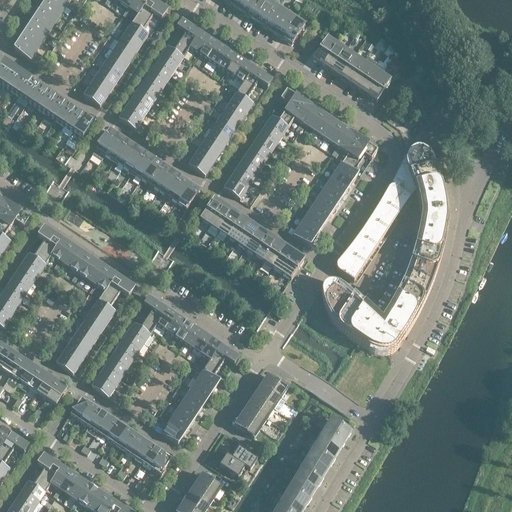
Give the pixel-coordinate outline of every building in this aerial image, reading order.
[(66,9),(52,0),(48,0),(44,7),(60,18),(66,9)] [(72,0),(52,0),(66,9),(72,0)] [(129,11),(136,0),(123,0),(120,5),(128,10),(129,11)] [(143,10),(149,1),(148,0),(136,0),(129,11),(131,12),(138,17),(143,10)] [(237,11),(244,0),(231,0),(228,5),(237,11)] [(246,17),(257,0),(244,0),(237,11),(246,17)] [(255,23),(268,4),(262,0),(257,0),(246,17),(255,23)] [(167,13),(149,1),(143,10),(154,17),(161,22),(167,13)] [(264,29),(277,10),(268,4),(255,23),(264,29)] [(382,12),(375,5),(371,9),(377,16),(382,12)] [(60,18),(44,7),(38,16),(54,27),(60,18)] [(142,34),(143,33),(154,17),(143,10),(138,17),(131,26),(142,34)] [(273,35),(286,16),(277,10),(264,29),(273,35)] [(54,27),(38,16),(32,25),(48,36),(54,27)] [(282,41),(295,21),(286,16),(273,35),(282,41)] [(301,39),(308,30),(295,21),(282,41),(291,47),(299,36),(301,38),(301,39)] [(200,34),(182,22),(176,30),(185,36),(195,42),(200,34)] [(48,36),(32,25),(26,34),(42,45),(48,36)] [(148,37),(143,33),(142,34),(131,26),(125,35),(142,46),(148,37)] [(42,45),(26,34),(20,43),(36,54),(42,45)] [(198,57),(209,40),(200,34),(195,42),(189,51),(190,51),(198,57)] [(142,46),(125,35),(119,44),(136,55),(142,46)] [(189,51),(195,42),(185,36),(173,54),(183,61),(190,51),(189,51)] [(322,68),(335,48),(322,39),(316,48),(320,51),(313,61),(322,68)] [(207,63),(218,46),(209,40),(198,57),(207,63)] [(36,54),(20,43),(14,52),(30,63),(36,54)] [(136,55),(119,44),(113,53),(130,64),(136,55)] [(216,69),(227,52),(218,46),(207,63),(216,69)] [(331,74),(344,54),(335,48),(322,68),(331,74)] [(183,61),(173,54),(167,49),(161,59),(177,70),(183,61)] [(225,75),(236,58),(227,52),(216,69),(225,75)] [(130,64),(113,53),(107,62),(124,73),(130,64)] [(340,80),(353,60),(344,54),(331,74),(340,80)] [(234,81),(245,64),(236,58),(225,75),(234,81)] [(177,70),(161,59),(155,68),(171,79),(177,70)] [(362,66),(354,60),(353,60),(340,80),(349,86),(362,66)] [(124,73),(107,62),(101,71),(118,82),(124,73)] [(0,86),(1,87),(12,70),(13,69),(4,63),(0,67),(0,86)] [(249,78),(254,70),(245,64),(234,81),(243,86),(243,87),(249,78)] [(358,92),(371,72),(362,66),(349,86),(358,92)] [(171,79),(155,68),(149,77),(165,88),(171,79)] [(10,93),(21,76),(22,75),(13,69),(12,70),(1,87),(10,93)] [(273,82),(254,70),(249,78),(258,84),(258,85),(267,91),(273,82)] [(118,82),(101,71),(95,80),(112,91),(118,82)] [(367,98),(380,78),(371,72),(358,92),(367,98)] [(19,99),(30,82),(31,81),(22,75),(21,76),(10,93),(19,99)] [(165,88),(149,77),(143,86),(159,97),(165,88)] [(246,102),(258,85),(258,84),(249,78),(243,87),(243,86),(236,96),(246,103),(246,102)] [(382,95),(390,84),(380,78),(367,98),(377,104),(382,95)] [(112,91),(95,80),(89,89),(106,100),(112,91)] [(28,105),(39,88),(40,87),(31,81),(30,82),(19,99),(28,105)] [(159,97),(143,86),(137,95),(153,106),(159,97)] [(37,111),(48,94),(48,93),(49,92),(40,87),(39,88),(28,105),(37,111)] [(106,100),(89,89),(83,99),(100,110),(106,100)] [(46,117),(58,99),(49,92),(48,93),(48,94),(37,111),(46,117)] [(305,104),(286,92),(280,101),(289,107),(299,113),(305,104)] [(153,106),(137,95),(131,104),(147,115),(153,106)] [(253,107),(246,102),(246,103),(236,96),(230,105),(247,116),(253,107)] [(55,123),(67,105),(58,99),(46,117),(55,123)] [(147,115),(131,104),(125,113),(141,124),(147,115)] [(303,127),(314,110),(305,104),(299,113),(294,121),(301,125),(303,127)] [(64,129),(76,111),(67,105),(55,123),(64,129)] [(247,116),(230,105),(224,114),(241,125),(247,116)] [(294,121),(299,113),(289,107),(278,124),(288,131),(294,121)] [(312,133),(322,117),(323,116),(314,110),(303,127),(305,128),(312,133)] [(73,135),(85,117),(76,111),(64,129),(73,135)] [(141,124),(125,113),(118,122),(135,133),(141,124)] [(241,125),(224,114),(218,123),(235,134),(241,125)] [(321,139),(332,122),(323,116),(322,117),(312,133),(319,137),(321,139)] [(82,141),(94,123),(85,117),(73,135),(82,141)] [(288,131),(278,124),(272,119),(265,129),(282,139),(288,131)] [(330,145),(340,129),(341,128),(332,122),(321,139),(323,140),(330,145)] [(235,134),(218,123),(212,132),(229,143),(235,134)] [(339,150),(350,134),(341,128),(340,129),(330,145),(337,149),(339,150)] [(282,139),(265,129),(259,138),(276,149),(282,139)] [(105,158),(118,138),(108,132),(95,152),(105,158)] [(229,143),(212,132),(206,141),(223,152),(229,143)] [(348,156),(353,149),(358,141),(359,140),(350,134),(339,150),(341,152),(348,156)] [(114,164),(127,144),(118,138),(105,158),(114,164)] [(276,149),(259,138),(253,147),(270,157),(276,149)] [(359,140),(358,141),(353,149),(365,157),(371,162),(377,152),(359,140)] [(223,152),(206,141),(200,150),(217,161),(223,152)] [(123,170),(136,150),(127,144),(114,164),(123,170)] [(270,157),(253,147),(247,156),(264,166),(270,157)] [(354,174),(365,157),(353,149),(348,156),(341,166),(354,174)] [(132,176),(145,156),(136,150),(123,170),(132,176)] [(217,161),(200,150),(194,159),(211,170),(217,161)] [(429,295),(430,293),(432,288),(434,283),(435,278),(437,273),(439,268),(440,263),(442,257),(443,251),(444,249),(445,243),(446,237),(447,232),(448,226),(448,223),(448,215),(448,209),(447,205),(446,198),(445,194),(444,192),(443,187),(442,185),(441,181),(440,179),(438,174),(437,170),(435,166),(434,164),(432,159),(431,158),(430,157),(430,156),(429,155),(428,154),(427,153),(426,153),(425,152),(424,152),(422,151),(421,151),(420,151),(418,151),(417,151),(416,151),(414,151),(413,152),(411,152),(410,154),(409,154),(408,155),(407,156),(406,157),(403,162),(401,165),(399,171),(396,177),(409,186),(411,182),(416,180),(420,189),(424,202),(426,215),(426,223),(424,236),(424,237),(421,250),(417,264),(412,277),(407,290),(406,291),(401,303),(393,316),(382,333),(380,330),(340,293),(339,293),(335,290),(338,286),(334,285),(333,285),(332,285),(330,285),(329,285),(327,285),(326,286),(325,286),(324,287),(323,288),(323,289),(322,291),(322,292),(321,293),(321,294),(321,295),(322,298),(322,300),(323,302),(323,305),(324,308),(325,310),(326,311),(327,314),(328,316),(329,319),(330,320),(331,322),(333,324),(334,326),(336,329),(338,331),(341,333),(343,335),(347,338),(351,341),(355,344),(360,347),(362,349),(369,353),(370,354),(372,355),(373,356),(375,356),(378,357),(380,357),(381,357),(384,357),(386,357),(388,356),(389,356),(391,355),(394,354),(395,352),(397,350),(399,349),(404,341),(408,334),(410,332),(413,327),(416,321),(420,314),(423,309),(426,301),(429,295)] [(141,182),(154,162),(145,156),(132,176),(141,182)] [(264,166),(247,156),(241,165),(258,175),(264,166)] [(211,170),(194,159),(188,168),(204,179),(211,170)] [(150,188),(163,168),(154,162),(141,182),(150,188)] [(258,175),(241,165),(235,174),(252,184),(258,175)] [(358,176),(354,174),(341,166),(335,175),(351,186),(358,176)] [(159,194),(172,174),(163,168),(150,188),(159,194)] [(168,200),(181,180),(172,174),(159,194),(168,200)] [(252,184),(235,174),(229,182),(246,193),(252,184)] [(351,186),(335,175),(329,184),(345,195),(351,186)] [(401,303),(406,291),(407,290),(412,277),(417,264),(421,250),(424,237),(424,236),(426,223),(426,215),(424,202),(420,189),(416,180),(411,182),(409,186),(396,177),(391,186),(403,194),(410,199),(415,192),(418,203),(421,216),(421,222),(418,235),(415,249),(411,262),(407,275),(401,288),(396,301),(389,313),(381,325),(344,291),(342,289),(339,293),(340,293),(380,330),(382,333),(393,316),(401,303)] [(177,206),(190,186),(181,180),(168,200),(177,206)] [(246,193),(229,182),(223,192),(240,203),(246,193)] [(345,195),(329,184),(323,193),(340,204),(345,195)] [(186,212),(199,193),(190,186),(177,206),(186,212)] [(410,199),(403,194),(391,186),(389,190),(386,195),(397,203),(405,208),(410,199)] [(340,204),(323,193),(317,202),(334,213),(340,204)] [(405,208),(397,203),(386,195),(381,204),(392,211),(399,216),(405,208)] [(0,223),(5,217),(10,209),(11,207),(2,202),(0,204),(0,223)] [(209,228),(223,208),(213,202),(200,222),(209,228)] [(334,213),(317,202),(311,211),(328,222),(334,213)] [(399,216),(392,211),(381,204),(375,213),(386,220),(393,225),(399,216)] [(30,220),(11,207),(10,209),(5,217),(14,223),(23,229),(30,220)] [(218,234),(232,214),(223,208),(209,228),(218,234)] [(328,222),(311,211),(305,220),(322,231),(328,222)] [(393,225),(386,220),(375,213),(370,222),(380,228),(388,233),(393,225)] [(227,240),(241,220),(232,214),(218,234),(227,240)] [(0,237),(3,240),(14,223),(5,217),(0,223),(0,237)] [(236,246),(250,226),(241,220),(227,240),(236,246)] [(322,231),(305,220),(299,229),(316,240),(322,231)] [(388,233),(380,228),(370,222),(364,230),(375,237),(382,242),(388,233)] [(245,252),(259,232),(250,226),(236,246),(245,252)] [(62,242),(44,229),(37,239),(45,244),(56,251),(62,242)] [(316,240),(299,229),(293,238),(309,249),(316,240)] [(382,242),(375,237),(364,230),(362,233),(358,239),(369,246),(376,250),(382,242)] [(254,258),(268,238),(259,232),(245,252),(254,258)] [(10,244),(3,240),(0,237),(0,250),(4,254),(10,244)] [(263,264),(276,244),(268,238),(254,258),(263,264)] [(376,250),(369,246),(358,239),(356,242),(352,247),(363,254),(371,259),(376,250)] [(60,264),(71,248),(62,242),(56,251),(51,258),(59,263),(60,264)] [(51,258),(56,251),(45,244),(34,260),(29,257),(28,257),(45,268),(51,258)] [(272,270),(286,250),(276,244),(263,264),(272,270)] [(371,259),(363,254),(352,247),(346,255),(357,263),(365,267),(371,259)] [(69,270),(80,254),(71,248),(60,264),(62,265),(69,270)] [(281,276),(295,256),(286,250),(272,270),(281,276)] [(78,276),(89,260),(80,254),(69,270),(77,275),(78,276)] [(365,267),(357,263),(346,255),(342,260),(339,264),(352,271),(359,276),(365,267)] [(291,282),(304,262),(295,256),(281,276),(291,282)] [(45,268),(28,257),(22,266),(39,277),(45,268)] [(87,282),(98,266),(89,260),(78,276),(80,277),(87,282)] [(359,276),(352,271),(339,264),(337,266),(336,267),(336,268),(336,269),(336,270),(336,271),(336,272),(337,273),(338,274),(339,275),(354,285),(354,284),(359,276)] [(39,277),(22,266),(16,275),(33,286),(39,277)] [(96,288),(107,272),(98,266),(87,282),(95,287),(96,288)] [(105,294),(109,287),(116,277),(107,272),(96,288),(98,289),(105,294)] [(33,286),(16,275),(10,284),(27,295),(33,286)] [(134,290),(116,277),(109,287),(120,294),(128,299),(134,290)] [(27,295),(10,284),(4,293),(21,304),(27,295)] [(110,310),(120,294),(109,287),(105,294),(98,303),(110,310)] [(21,304),(4,293),(0,300),(0,303),(15,313),(21,304)] [(167,312),(149,299),(143,307),(152,313),(162,320),(167,312)] [(15,313),(0,303),(0,316),(9,322),(15,313)] [(115,314),(110,310),(98,303),(92,313),(108,324),(115,314)] [(165,334),(176,317),(167,312),(162,320),(156,328),(165,334)] [(108,324),(92,313),(86,322),(103,333),(108,324)] [(150,337),(156,328),(162,320),(152,313),(140,331),(150,337)] [(9,322),(0,316),(0,329),(3,331),(9,322)] [(174,340),(185,323),(176,317),(165,334),(174,340)] [(103,333),(86,322),(80,331),(97,342),(103,333)] [(183,346),(194,329),(185,323),(174,340),(183,346)] [(150,337),(140,331),(134,326),(128,336),(144,347),(150,337)] [(192,352),(203,335),(194,329),(183,346),(192,352)] [(97,342),(80,331),(74,340),(91,351),(97,342)] [(201,357),(212,341),(203,335),(192,352),(201,357)] [(144,347),(128,336),(122,345),(138,356),(144,347)] [(91,351),(74,340),(68,349),(85,360),(91,351)] [(215,355),(221,347),(212,341),(201,357),(210,363),(215,355)] [(138,356),(122,345),(116,354),(132,365),(138,356)] [(239,360),(221,347),(215,355),(225,362),(234,368),(239,360)] [(0,370),(1,372),(12,355),(3,349),(0,354),(0,370)] [(85,360),(68,349),(62,358),(79,369),(85,360)] [(132,365),(116,354),(110,363),(126,374),(132,365)] [(10,378),(21,361),(12,355),(1,372),(10,378)] [(213,379),(225,362),(215,355),(210,363),(203,373),(213,379)] [(79,369),(62,358),(56,367),(73,378),(79,369)] [(19,384),(30,367),(21,361),(10,378),(19,384)] [(126,374),(110,363),(104,372),(120,383),(126,374)] [(28,390),(39,373),(30,367),(19,384),(28,390)] [(120,383),(104,372),(98,381),(114,392),(120,383)] [(37,396),(48,379),(39,373),(28,390),(37,396)] [(220,384),(213,379),(203,373),(197,382),(214,393),(220,384)] [(287,391),(269,378),(262,389),(281,401),(287,391)] [(46,402),(57,385),(48,379),(37,396),(46,402)] [(114,392),(98,381),(91,390),(108,401),(114,392)] [(214,393),(197,382),(191,391),(208,402),(214,393)] [(56,408),(67,391),(57,385),(46,402),(56,408)] [(281,401),(262,389),(255,399),(274,411),(281,401)] [(208,402),(191,391),(185,400),(202,411),(208,402)] [(274,411),(255,399),(249,409),(267,421),(274,411)] [(202,411),(185,400),(179,409),(196,420),(202,411)] [(79,423),(90,407),(82,402),(79,406),(78,405),(70,417),(79,423)] [(88,429),(99,413),(90,407),(79,423),(88,429)] [(196,420),(179,409),(173,418),(190,429),(196,420)] [(267,421),(249,409),(242,419),(261,431),(267,421)] [(97,435),(108,419),(99,413),(88,429),(97,435)] [(190,429),(173,418),(167,427),(184,438),(190,429)] [(106,441),(117,425),(108,419),(97,435),(106,441)] [(261,431),(242,419),(235,429),(254,441),(261,431)] [(351,434),(347,432),(331,422),(325,432),(345,444),(351,434)] [(115,447),(126,431),(117,425),(106,441),(115,447)] [(184,438),(167,427),(161,437),(177,447),(184,438)] [(0,451),(5,444),(11,436),(2,430),(0,432),(0,451)] [(124,453),(135,437),(126,431),(115,447),(124,453)] [(345,444),(325,432),(319,442),(339,454),(345,444)] [(29,448),(11,436),(5,444),(15,450),(24,456),(29,448)] [(133,459),(144,443),(135,437),(124,453),(133,459)] [(339,454),(319,442),(313,452),(333,464),(339,454)] [(142,465),(153,449),(144,443),(133,459),(142,465)] [(3,468),(15,450),(5,444),(0,451),(0,466),(3,468)] [(257,463),(249,458),(235,448),(228,459),(248,473),(250,474),(257,463)] [(151,471),(162,455),(153,449),(142,465),(151,471)] [(333,464),(313,452),(307,462),(327,474),(333,464)] [(161,478),(169,465),(167,465),(170,460),(162,455),(151,471),(161,478)] [(62,470),(43,457),(37,467),(45,472),(56,479),(62,470)] [(248,473),(228,459),(226,458),(219,469),(241,483),(248,473)] [(327,474),(307,462),(301,471),(321,484),(327,474)] [(10,472),(3,468),(0,466),(0,479),(3,482),(10,472)] [(60,492),(71,476),(62,470),(56,479),(51,486),(58,491),(60,492)] [(321,484),(301,471),(295,481),(315,493),(321,484)] [(51,486),(56,479),(45,472),(34,488),(34,489),(45,496),(46,493),(48,491),(51,486)] [(69,498),(80,482),(71,476),(60,492),(61,493),(69,498)] [(221,490),(203,477),(196,488),(215,500),(221,490)] [(315,493),(295,481),(290,491),(310,503),(315,493)] [(78,504),(89,488),(80,482),(69,498),(76,503),(78,504)] [(45,496),(34,489),(34,488),(28,485),(22,494),(39,505),(45,496)] [(87,510),(98,494),(89,488),(78,504),(79,505),(87,510)] [(215,500),(196,488),(190,497),(208,510),(215,500)] [(304,511),(310,503),(290,491),(284,501),(302,511),(304,511)] [(33,511),(39,505),(22,494),(16,503),(29,511),(33,511)] [(98,511),(107,500),(98,494),(87,510),(89,511),(98,511)] [(206,511),(208,510),(190,497),(183,507),(191,511),(206,511)] [(111,511),(116,505),(107,500),(98,511),(111,511)] [(302,511),(284,501),(278,511),(280,511),(302,511)] [(29,511),(16,503),(10,511),(29,511)]
